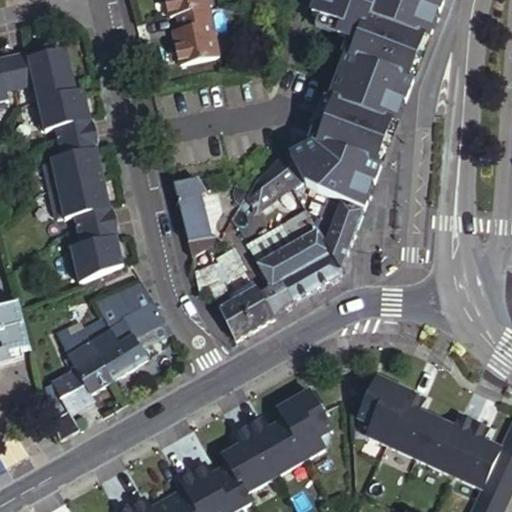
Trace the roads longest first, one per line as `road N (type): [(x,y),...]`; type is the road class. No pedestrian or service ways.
road 1 (unclassified): [(224,378),(181,324),(158,274),(103,0)]
road 2 (tertiary): [(468,304),(456,272),(454,223),(476,0)]
road 3 (tertiary): [(224,378),(351,308),(468,304)]
road 4 (tertiary): [(0,505),(224,378)]
